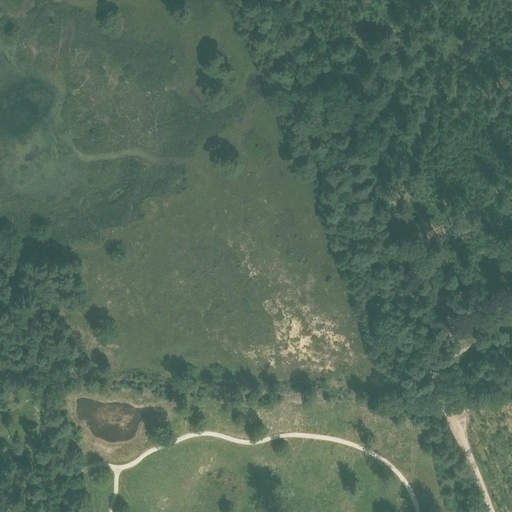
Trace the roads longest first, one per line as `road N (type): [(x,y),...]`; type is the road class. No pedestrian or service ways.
road 1 (track): [(266,0),(417,360)]
road 2 (track): [(417,360),(480,511)]
